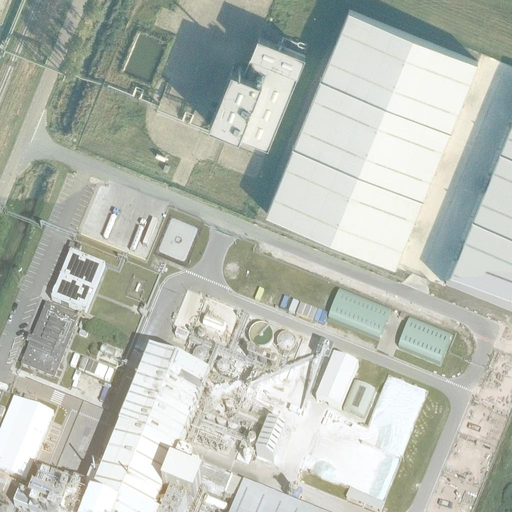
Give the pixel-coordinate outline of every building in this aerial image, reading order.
[(479,61),(349,8),(321,76),(451,129),(479,61)] [(268,147),(306,55),(259,35),(244,72),(233,68),(210,124),(268,147)] [(451,129),(321,76),(294,144),(424,197),(451,129)] [(511,122),(501,150),(511,154),(511,122)] [(396,264),(424,197),(294,144),(266,212),(396,264)] [(511,154),(501,150),(474,217),(511,233),(511,154)] [(126,197),(113,222),(120,226),(133,201),(126,197)] [(511,233),(474,217),(446,285),(511,312),(511,233)] [(146,219),(137,244),(143,246),(152,221),(146,219)] [(190,253),(200,227),(181,220),(177,231),(178,231),(176,238),(170,254),(187,261),(190,253)] [(68,250),(69,251),(79,255),(82,248),(71,244),(68,250)] [(105,268),(71,254),(52,302),(72,310),(79,313),(86,315),(105,268)] [(232,276),(243,281),(252,262),(241,257),(232,276)] [(267,276),(279,281),(286,264),(274,259),(267,276)] [(276,304),(280,292),(263,286),(259,298),(276,304)] [(340,292),(328,321),(379,341),(391,312),(340,292)] [(318,320),(322,307),(283,295),(279,308),(318,320)] [(70,314),(46,305),(21,366),(48,377),(46,381),(51,383),(53,379),(55,380),(80,318),(77,317),(79,313),(72,310),(70,314)] [(205,313),(201,322),(210,327),(215,317),(205,313)] [(410,320),(399,348),(440,365),(452,337),(410,320)] [(258,327),(260,346),(278,344),(276,325),(258,327)] [(175,336),(186,341),(189,335),(177,330),(175,336)] [(116,348),(112,360),(123,364),(127,352),(116,348)] [(359,368),(335,358),(317,401),(341,411),(359,368)] [(86,371),(113,381),(118,369),(90,359),(86,371)] [(21,492),(14,507),(26,511),(157,511),(173,472),(226,493),(238,498),(232,511),(313,511),(244,484),(232,479),(232,478),(179,457),(201,404),(142,380),(103,476),(93,473),(87,489),(76,485),(77,482),(66,477),(62,487),(44,479),(37,496),(35,495),(35,497),(21,492)] [(364,419),(375,391),(354,383),(343,411),(364,419)] [(35,406),(38,398),(28,395),(25,402),(15,398),(0,434),(0,471),(26,482),(54,414),(35,406)] [(213,414),(211,414),(210,414),(209,415),(208,416),(207,416),(207,417),(206,418),(206,419),(206,420),(206,421),(207,422),(207,423),(208,423),(208,424),(209,424),(210,424),(211,425),(213,424),(214,424),(215,423),(216,422),(216,421),(216,420),(216,419),(216,418),(216,417),(215,416),(215,415),(214,415),(213,414)] [(224,419),(222,419),(221,419),(220,419),(219,420),(218,421),(218,422),(217,422),(217,423),(217,424),(217,425),(217,426),(218,427),(219,428),(220,429),(221,429),(222,429),(223,429),(224,429),(225,428),(226,428),(227,427),(227,426),(228,425),(228,424),(228,423),(227,422),(227,421),(226,420),(225,419),(224,419)] [(234,423),(233,423),(232,423),(231,423),(230,424),(229,424),(229,425),(228,426),(228,427),(228,428),(228,429),(228,430),(228,431),(229,431),(229,432),(230,433),(231,433),(232,434),(233,434),(234,434),(235,433),(236,433),(237,432),(238,431),(238,430),(239,430),(239,429),(239,428),(238,427),(238,426),(238,425),(237,424),(236,424),(235,423),(234,423)] [(269,424),(256,456),(274,463),(286,432),(269,424)] [(388,477),(395,478),(397,470),(390,468),(388,477)] [(187,511),(190,506),(196,508),(205,486),(173,473),(164,495),(173,498),(167,511),(187,511)] [(346,499),(377,511),(381,511),(385,503),(350,489),(346,499)]
